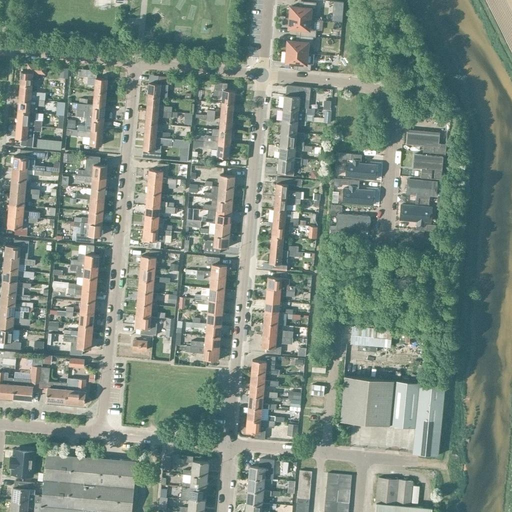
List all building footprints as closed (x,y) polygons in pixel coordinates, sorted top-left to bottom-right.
[(290,6),(289,17),(314,19),(316,2),(302,1),(302,7),(290,6)] [(314,19),(289,17),(288,28),(300,29),(300,35),(313,36),(315,37),(316,30),(313,30),(314,19)] [(313,36),(300,35),(299,41),(287,40),(286,51),(307,53),(308,42),(312,43),(313,36)] [(286,51),(286,62),(297,63),(297,69),(310,70),(311,64),(312,64),(313,53),(307,53),(286,51)] [(20,84),(31,85),(32,79),(39,80),(39,73),(45,74),(45,66),(28,64),(27,72),(21,71),(20,84)] [(79,68),(78,75),(87,76),(87,83),(88,83),(95,84),(94,91),(106,92),(107,79),(103,79),(97,78),(98,70),(79,68)] [(222,102),(233,103),(235,90),(226,89),(227,83),(215,82),(214,95),(223,96),(222,102)] [(147,97),(159,98),(160,84),(148,83),(147,97)] [(20,84),(19,98),(44,100),(45,92),(30,91),(31,85),(20,84)] [(283,95),(282,108),(298,109),(298,108),(306,109),(308,109),(310,88),(287,86),(286,96),(283,95)] [(106,92),(94,91),(93,104),(105,105),(106,92)] [(147,97),(146,110),(172,112),(172,111),(173,106),(165,106),(165,105),(158,104),(159,98),(147,97)] [(44,105),(44,100),(19,98),(17,111),(28,112),(36,112),(37,105),(44,105)] [(57,101),(56,115),(57,115),(58,115),(64,115),(65,102),(57,101)] [(222,102),(221,116),(232,117),(233,103),(222,102)] [(92,118),(103,119),(105,105),(93,104),(87,104),(79,103),(77,103),(76,109),(84,110),(84,117),(86,117),(92,117),(92,118)] [(297,120),(305,121),(306,109),(298,108),(298,109),(282,108),(281,121),(297,122),(297,120)] [(145,123),(156,124),(157,117),(171,118),(171,117),(177,117),(177,111),(172,111),(172,112),(146,110),(145,123)] [(17,111),(16,124),(34,126),(34,121),(35,121),(36,112),(28,112),(17,111)] [(184,124),(191,124),(192,113),(185,113),(184,124)] [(221,116),(220,129),(231,130),(232,117),(221,116)] [(77,124),(77,130),(85,130),(91,131),(102,132),(103,119),(92,118),(92,117),(86,117),(85,125),(77,124)] [(305,123),(305,121),(297,120),(297,122),(281,121),(280,133),(295,135),(296,133),(296,125),(305,126),(305,123)] [(145,123),(143,136),(169,138),(170,134),(162,133),(162,132),(155,131),(156,124),(145,123)] [(42,127),(34,126),(16,124),(15,138),(21,139),(20,145),(32,147),(34,131),(41,132),(42,127)] [(194,135),(193,140),(230,143),(231,130),(220,129),(212,128),(212,136),(204,135),(204,136),(194,135)] [(85,130),(77,130),(76,135),(90,137),(90,145),(101,146),(102,132),(91,131),(85,130)] [(438,146),(439,133),(407,130),(406,144),(438,146)] [(295,135),(280,133),(278,146),(294,148),(294,146),(303,147),(304,134),(296,133),(295,135)] [(169,138),(143,136),(142,150),(160,151),(160,145),(171,146),(171,139),(169,138)] [(37,139),(36,148),(61,150),(62,142),(37,139)] [(193,140),(192,148),(194,148),(195,149),(200,147),(203,147),(205,147),(211,148),(211,155),(214,158),(219,158),(219,156),(229,157),(230,143),(193,140)] [(278,146),(277,159),(293,160),(293,158),(294,150),(311,151),(312,147),(303,147),(294,146),(294,148),(278,146)] [(188,161),(189,148),(180,148),(179,160),(188,161)] [(13,156),(12,169),(41,171),(44,171),(44,166),(34,165),(35,157),(44,158),(44,152),(20,150),(19,157),(13,156)] [(64,153),(63,162),(71,162),(72,154),(64,153)] [(413,154),(412,167),(442,170),(443,156),(413,154)] [(77,175),(106,178),(107,165),(99,165),(100,157),(86,155),(85,170),(78,169),(77,175)] [(277,159),(276,174),(292,175),(293,165),(302,166),(302,165),(302,159),(293,158),(293,160),(277,159)] [(346,161),(345,177),(380,179),(381,164),(346,161)] [(149,170),(148,182),(161,183),(168,184),(176,184),(176,179),(162,177),(162,175),(162,171),(168,171),(168,166),(168,164),(157,163),(156,171),(149,170)] [(12,169),(11,181),(25,182),(26,174),(41,176),(41,171),(12,169)] [(106,178),(77,175),(76,179),(85,180),(84,181),(92,182),(92,188),(105,189),(106,178)] [(218,188),(233,190),(234,178),(219,176),(218,188)] [(407,178),(405,194),(436,196),(437,180),(407,178)] [(32,194),(39,195),(39,189),(31,188),(31,182),(25,182),(11,181),(10,192),(24,194),(32,194)] [(161,183),(148,182),(147,193),(160,195),(161,183)] [(274,197),(300,199),(301,193),(287,192),(287,185),(275,184),(274,197)] [(378,189),(343,187),(342,202),(377,204),(378,189)] [(105,189),(92,188),(91,194),(76,193),(76,198),(76,199),(91,200),(104,201),(105,189)] [(212,198),(211,200),(232,202),(233,190),(218,188),(211,188),(211,192),(204,191),(204,197),(212,198)] [(9,204),(23,206),(24,194),(10,192),(9,204)] [(146,205),(167,207),(167,202),(160,201),(160,195),(147,193),(146,205)] [(274,197),(273,210),(284,211),(285,210),(285,205),(285,203),(300,204),(300,199),(274,197)] [(103,213),(104,201),(91,200),(90,212),(103,213)] [(216,212),(230,213),(232,202),(211,200),(211,204),(203,204),(203,209),(216,210),(216,212)] [(9,204),(8,216),(37,219),(37,218),(39,218),(39,212),(23,210),(23,206),(9,204)] [(432,206),(400,204),(399,220),(431,222),(432,206)] [(173,207),(167,207),(146,205),(144,217),(158,218),(159,212),(174,213),(174,208),(173,207)] [(202,216),(202,220),(215,222),(215,224),(229,225),(230,213),(216,212),(216,210),(208,209),(207,217),(202,216)] [(273,210),(272,224),(289,225),(289,224),(298,225),(298,218),(292,218),(292,212),(284,211),(273,210)] [(74,222),(102,224),(103,213),(90,212),(89,218),(75,216),(74,222)] [(369,215),(337,213),(336,229),(369,231),(369,215)] [(37,219),(8,216),(7,228),(14,229),(14,235),(26,236),(26,228),(28,229),(28,223),(28,222),(37,223),(37,219)] [(157,230),(158,218),(144,217),(143,228),(157,230)] [(102,224),(74,222),(74,226),(80,226),(80,233),(76,233),(75,240),(94,242),(95,236),(101,236),(102,224)] [(209,223),(208,233),(214,234),(214,236),(228,237),(229,225),(215,224),(209,223)] [(271,237),(282,238),(282,237),(288,237),(289,225),(272,224),(271,230),(270,229),(268,231),(268,235),(269,236),(271,236),(271,237)] [(308,237),(316,238),(317,227),(309,226),(308,237)] [(142,241),(148,241),(148,248),(159,249),(160,242),(162,242),(163,235),(170,236),(170,231),(164,230),(157,230),(143,228),(142,241)] [(227,249),(228,237),(214,236),(213,243),(204,243),(203,254),(218,255),(219,248),(227,249)] [(270,250),(281,251),(282,238),(271,237),(270,250)] [(4,249),(3,257),(4,257),(27,259),(29,241),(26,240),(13,239),(13,246),(5,245),(5,249),(4,249)] [(71,265),(97,268),(98,256),(93,255),(94,245),(86,245),(85,254),(78,253),(77,261),(71,260),(71,265)] [(270,250),(268,264),(272,264),(271,270),(286,271),(287,257),(295,257),(295,256),(302,257),(302,253),(298,253),(287,252),(281,251),(270,250)] [(140,268),(155,269),(156,258),(161,259),(161,252),(149,251),(148,257),(141,256),(140,268)] [(219,257),(207,256),(206,264),(212,264),(211,272),(185,269),(185,274),(211,276),(226,278),(227,266),(219,265),(219,257)] [(3,261),(2,269),(3,269),(17,270),(18,264),(35,265),(35,260),(27,259),(4,257),(4,261),(3,261)] [(83,278),(96,279),(97,268),(71,265),(70,269),(77,270),(76,277),(83,278)] [(139,280),(154,281),(169,282),(170,277),(154,276),(155,269),(140,268),(139,280)] [(1,281),(2,281),(16,282),(17,275),(32,277),(34,277),(34,271),(17,270),(3,269),(3,273),(2,273),(1,281)] [(266,289),(294,292),(295,286),(289,285),(289,278),(287,278),(288,273),(275,272),(275,278),(267,278),(266,289)] [(210,288),(225,290),(226,278),(211,276),(210,288)] [(68,289),(95,291),(96,279),(83,278),(82,284),(76,284),(76,283),(68,282),(69,282),(53,280),(53,286),(68,287),(68,289)] [(138,292),(152,293),(154,281),(139,280),(138,292)] [(1,285),(0,291),(0,292),(1,293),(15,294),(15,293),(23,294),(23,287),(30,288),(31,284),(16,282),(2,281),(2,285),(1,285)] [(195,299),(224,301),(225,290),(210,288),(209,295),(202,294),(195,293),(194,298),(194,299),(195,299)] [(81,301),(94,303),(95,291),(68,289),(68,292),(75,293),(74,293),(81,294),(81,301)] [(266,289),(265,301),(278,302),(279,296),(294,297),(294,296),(294,292),(266,289)] [(152,293),(138,292),(137,303),(151,305),(152,293)] [(0,304),(32,308),(33,302),(20,301),(20,303),(14,303),(15,298),(30,299),(30,295),(23,294),(15,293),(15,294),(1,293),(1,297),(0,296),(0,304)] [(208,312),(223,313),(224,301),(195,299),(194,303),(209,304),(208,312)] [(80,313),(93,314),(94,303),(81,301),(80,313)] [(264,313),(277,314),(278,302),(265,301),(264,313)] [(136,315),(150,316),(151,305),(137,303),(136,315)] [(0,316),(13,318),(13,317),(20,317),(23,318),(24,311),(32,312),(32,308),(0,304),(0,316)] [(223,313),(208,312),(207,323),(207,324),(222,325),(223,313)] [(78,325),(92,326),(93,314),(80,313),(78,325)] [(264,313),(263,324),(276,325),(277,318),(285,318),(285,314),(277,314),(264,313)] [(140,333),(156,335),(157,317),(150,316),(136,315),(135,327),(140,328),(140,333)] [(0,328),(12,330),(12,323),(29,325),(30,318),(23,318),(13,317),(13,318),(0,316),(0,328)] [(167,318),(166,328),(173,329),(174,319),(167,318)] [(49,321),(48,329),(58,330),(59,322),(49,321)] [(192,322),(185,321),(185,326),(192,326),(207,328),(206,329),(206,335),(220,337),(222,325),(207,324),(207,323),(200,322),(200,323),(192,322)] [(262,336),(292,339),(293,331),(276,329),(276,325),(263,324),(262,336)] [(63,335),(91,338),(92,326),(78,325),(78,331),(64,330),(63,335)] [(350,344),(391,348),(393,330),(352,326),(350,344)] [(0,340),(4,341),(3,348),(10,349),(20,350),(21,343),(19,342),(20,331),(12,330),(0,328),(0,340)] [(91,338),(63,335),(63,341),(71,341),(70,354),(82,356),(82,349),(90,349),(91,338)] [(190,346),(219,349),(220,337),(206,335),(205,341),(191,340),(190,346)] [(262,336),(261,348),(266,348),(265,353),(279,355),(280,347),(280,344),(291,345),(292,339),(262,336)] [(33,350),(43,351),(44,341),(34,340),(33,350)] [(132,350),(145,351),(146,342),(133,341),(132,350)] [(297,353),(299,346),(292,345),(291,351),(297,353)] [(219,349),(190,346),(190,352),(204,353),(204,359),(218,361),(219,349)] [(2,363),(15,365),(16,352),(4,350),(2,363)] [(44,355),(43,363),(51,364),(52,356),(44,355)] [(17,378),(15,398),(30,400),(31,391),(39,392),(42,357),(33,356),(32,366),(31,366),(30,379),(17,378)] [(250,373),(264,374),(278,376),(279,371),(273,370),(274,358),(265,357),(265,362),(251,361),(250,373)] [(69,367),(83,368),(84,360),(70,359),(69,367)] [(311,373),(324,374),(325,363),(312,362),(311,373)] [(50,367),(41,367),(39,392),(46,392),(46,401),(65,403),(67,382),(50,381),(50,384),(48,383),(50,367)] [(0,396),(15,398),(17,378),(8,377),(8,373),(0,371),(0,396)] [(249,385),(263,386),(277,387),(277,382),(263,381),(264,374),(250,373),(249,385)] [(86,379),(67,377),(65,403),(84,404),(86,379)] [(437,456),(439,430),(439,431),(443,386),(343,377),(339,422),(414,428),(412,454),(437,456)] [(248,396),(262,398),(276,399),(276,394),(262,392),(263,386),(249,385),(248,396)] [(310,396),(322,397),(323,387),(311,386),(310,396)] [(300,400),(300,392),(291,391),(290,399),(291,399),(300,400)] [(247,408),(261,410),(275,411),(275,406),(261,405),(262,398),(248,396),(247,408)] [(247,408),(246,420),(260,421),(261,410),(247,408)] [(281,416),(292,416),(292,408),(281,408),(281,416)] [(267,422),(260,421),(246,420),(245,432),(255,433),(254,438),(263,439),(265,427),(273,428),(274,423),(267,422)] [(287,423),(287,429),(291,430),(291,436),(296,436),(297,424),(287,423)] [(33,453),(14,450),(13,458),(10,457),(9,467),(12,467),(11,474),(30,477),(33,453)] [(39,511),(130,511),(135,462),(45,454),(41,496),(41,503),(39,511)] [(162,469),(169,470),(171,458),(164,457),(162,469)] [(182,476),(191,476),(206,478),(207,463),(192,461),(191,471),(182,471),(182,476)] [(249,467),(248,478),(269,480),(269,472),(273,472),(273,467),(274,461),(264,461),(264,466),(264,469),(249,467)] [(338,482),(351,483),(351,476),(339,475),(339,480),(338,482)] [(189,488),(205,490),(206,478),(191,476),(182,476),(181,483),(181,488),(189,488)] [(248,478),(247,490),(262,492),(263,484),(271,485),(272,480),(269,480),(248,478)] [(429,511),(430,508),(409,506),(411,482),(378,479),(374,511),(429,511)] [(27,501),(41,503),(41,496),(38,495),(38,494),(27,493),(28,490),(33,490),(34,483),(14,482),(13,488),(12,488),(10,501),(27,502),(27,501)] [(203,502),(205,490),(189,488),(181,488),(180,500),(188,501),(203,502)] [(246,502),(261,504),(262,496),(270,497),(279,498),(279,493),(262,492),(247,490),(246,502)] [(336,503),(349,504),(349,497),(337,496),(337,497),(336,503)] [(25,511),(27,502),(10,501),(9,511),(25,511)] [(202,511),(203,502),(188,501),(188,509),(179,508),(178,511),(202,511)] [(242,510),(241,511),(268,511),(269,510),(269,505),(261,504),(246,502),(245,509),(243,508),(242,510)] [(336,508),(336,509),(348,511),(349,504),(336,503),(336,508)]
